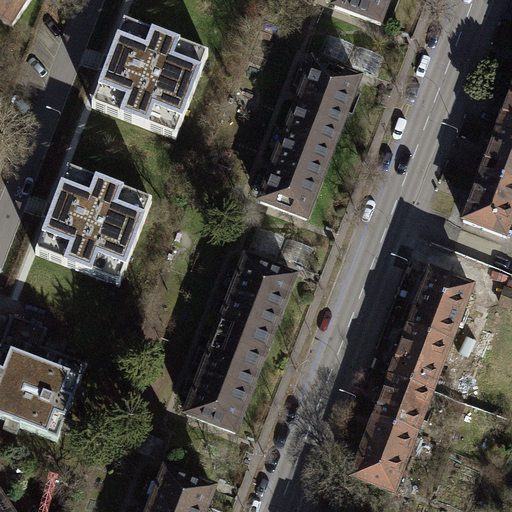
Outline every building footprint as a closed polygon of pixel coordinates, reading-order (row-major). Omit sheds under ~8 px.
[(0,0),(0,21),(8,27),(26,0),(0,0)] [(333,0),(330,9),(376,26),(385,0),(333,0)] [(111,65),(94,109),(176,140),(207,59),(125,27),(111,65)] [(370,56),(339,45),(333,61),(364,73),(370,56)] [(271,162),(256,202),(302,219),(355,80),(309,63),(298,94),(271,162)] [(468,197),(459,221),(501,237),(511,207),(511,82),(504,104),(486,150),(468,197)] [(53,214),(37,255),(119,286),(150,205),(68,173),(53,214)] [(318,253),(286,242),(278,263),(311,274),(318,253)] [(197,376),(182,415),(231,434),(290,280),(241,261),(229,292),(197,376)] [(41,331),(7,318),(0,336),(0,421),(54,442),(83,364),(36,346),(41,331)] [(360,446),(348,478),(390,494),(428,394),(386,379),(378,400),(360,446)] [(144,511),(200,511),(209,490),(160,471),(150,496),(144,511)]
